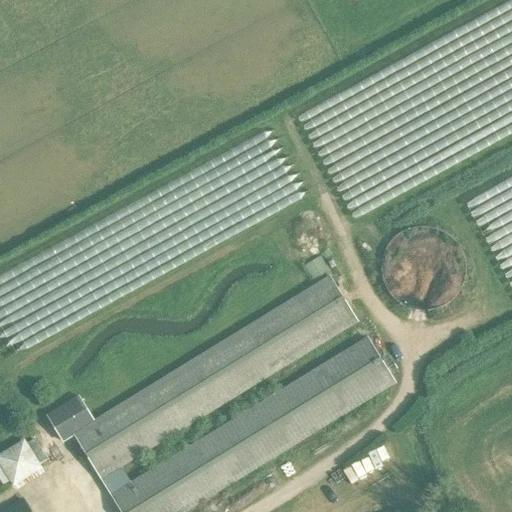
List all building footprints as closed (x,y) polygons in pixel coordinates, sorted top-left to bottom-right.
[(467,269),(466,258),(463,250),(459,242),(452,235),(445,230),(437,226),(428,224),(420,224),(411,225),(402,228),(395,233),(389,238),(384,245),(380,253),(378,261),(377,270),(378,278),(381,288),(386,295),(392,302),(399,307),(405,310),(414,313),(425,314),(434,312),(442,309),(449,305),(455,299),(460,292),(464,285),(466,277),(467,269)] [(321,256),(307,264),(314,276),(328,268),(321,256)] [(121,511),(187,511),(396,384),(369,339),(132,485),(121,468),(358,322),(331,278),(96,423),(80,397),(49,416),(65,442),(75,436),(121,511)] [(0,455),(0,465),(16,492),(46,473),(40,464),(47,460),(34,440),(28,444),(25,439),(0,455)] [(30,511),(23,500),(3,511),(30,511)]
